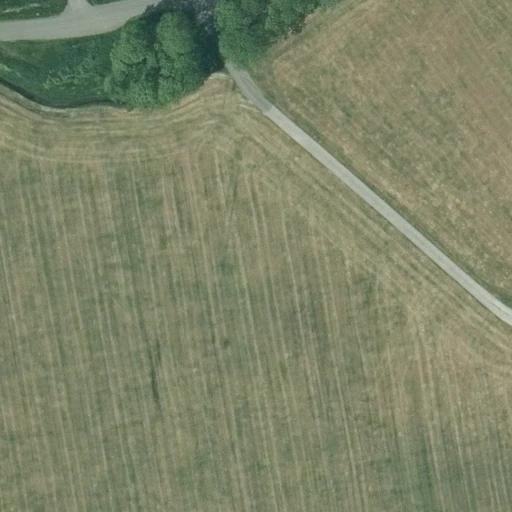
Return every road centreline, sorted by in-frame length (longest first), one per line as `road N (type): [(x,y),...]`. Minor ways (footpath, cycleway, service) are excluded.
road 1 (unclassified): [(201,0),(257,99),(511,320)]
road 2 (tertiary): [(0,29),(82,22),(175,0)]
